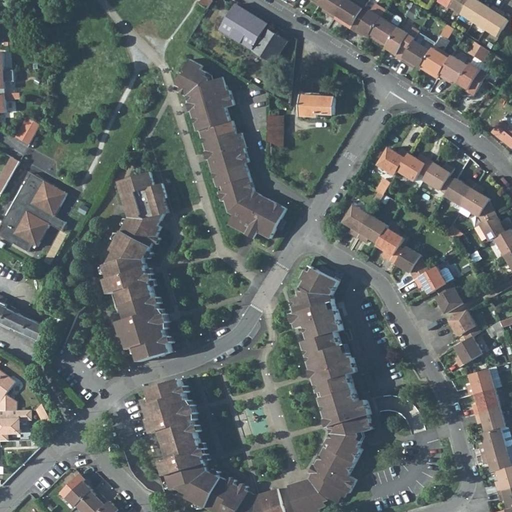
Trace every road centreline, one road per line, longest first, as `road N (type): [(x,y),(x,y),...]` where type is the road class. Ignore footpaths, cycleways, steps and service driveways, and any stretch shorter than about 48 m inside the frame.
road 1 (residential): [(437,511),(465,497),(469,482),(445,392),(382,283),(303,235)]
road 2 (residential): [(303,235),(263,297),(209,354),(140,376),(75,431)]
road 3 (residential): [(394,82),(303,235)]
road 4 (residential): [(394,82),(259,0)]
road 5 (residential): [(511,170),(394,82)]
